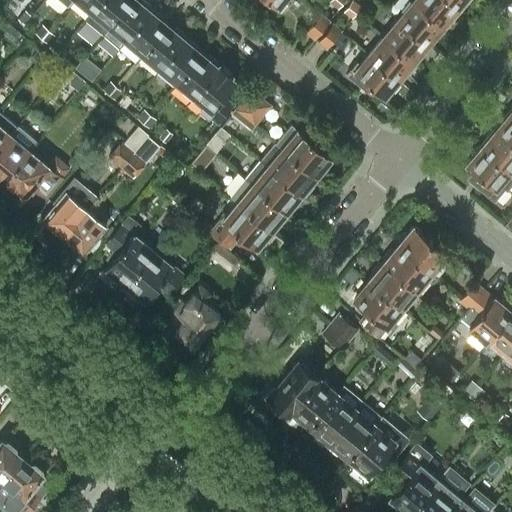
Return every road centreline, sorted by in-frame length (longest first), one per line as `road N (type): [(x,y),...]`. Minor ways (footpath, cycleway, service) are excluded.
road 1 (residential): [(157,432),(191,412),(397,158)]
road 2 (residential): [(397,158),(209,0)]
road 3 (secondary): [(157,432),(0,298)]
road 4 (residential): [(397,158),(511,23)]
road 5 (residential): [(397,158),(511,253)]
road 6 (secondary): [(253,511),(157,432)]
